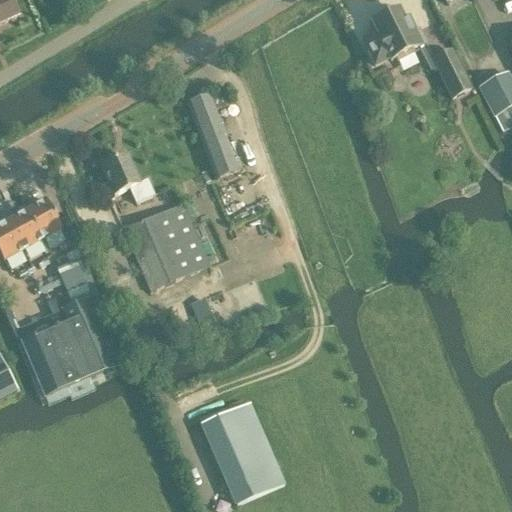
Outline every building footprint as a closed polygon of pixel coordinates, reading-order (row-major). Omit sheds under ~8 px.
[(0,0),(0,25),(17,18),(8,0),(0,0)] [(450,54),(449,54),(432,62),(417,32),(414,34),(407,20),(402,23),(397,12),(370,25),(375,36),(360,43),(373,69),(388,61),(389,64),(394,61),(396,64),(412,56),(411,53),(418,50),(429,73),(435,71),(451,102),(469,93),(450,54)] [(511,131),(511,82),(508,75),(477,90),(493,121),(494,120),(502,136),(511,131)] [(225,93),(186,108),(215,183),(237,174),(214,111),(229,105),(225,93)] [(137,187),(125,159),(99,171),(112,200),(128,193),(134,208),(153,200),(145,184),(137,187)] [(24,212),(40,242),(60,231),(44,202),(24,212)] [(150,295),(208,270),(182,207),(123,233),(150,295)] [(5,223),(22,252),(40,242),(24,212),(5,223)] [(22,252),(5,223),(0,225),(0,259),(2,263),(22,252)] [(74,229),(68,232),(75,247),(81,244),(74,229)] [(52,270),(58,283),(60,282),(85,271),(79,258),(52,270)] [(62,313),(16,333),(44,400),(113,371),(85,304),(95,300),(85,271),(60,282),(72,309),(62,313)] [(0,401),(14,394),(0,366),(0,401)] [(251,407),(201,428),(235,508),(284,487),(251,407)]
